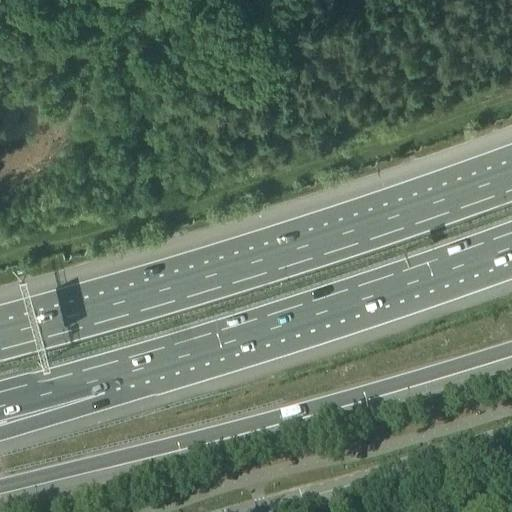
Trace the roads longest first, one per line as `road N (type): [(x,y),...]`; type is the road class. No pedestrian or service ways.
road 1 (motorway): [(511,183),(0,341)]
road 2 (motorway): [(0,486),(511,349)]
road 3 (motorway): [(95,376),(511,241)]
road 4 (tertiary): [(265,510),(511,438)]
road 5 (track): [(103,0),(162,162)]
